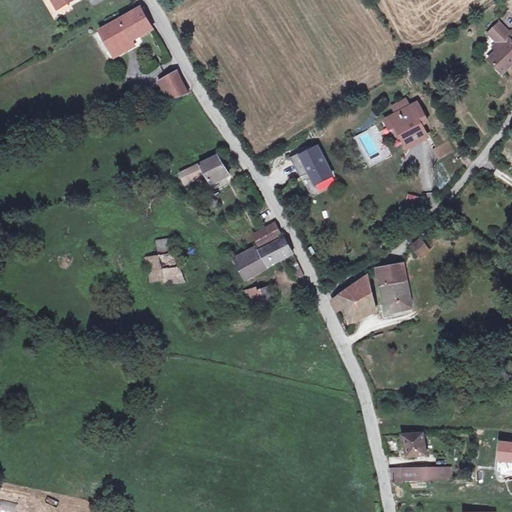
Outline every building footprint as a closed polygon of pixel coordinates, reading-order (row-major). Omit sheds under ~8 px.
[(67,4),(64,0),(62,0),(55,5),(58,10),(67,4)] [(100,31),(112,53),(132,41),(154,29),(141,8),(100,31)] [(509,33),(500,23),(489,34),(498,43),(501,47),(497,51),(488,59),(502,73),(511,64),(511,42),(511,41),(511,32),(511,31),(509,33)] [(132,41),(112,53),(114,57),(135,46),(132,41)] [(177,72),(162,80),(168,91),(172,100),(189,94),(182,82),(177,72)] [(168,91),(156,94),(161,103),(172,100),(168,91)] [(453,92),(447,97),(452,103),(458,98),(453,92)] [(397,114),(410,107),(406,100),(393,107),(397,114)] [(407,147),(426,136),(420,126),(427,122),(418,103),(410,107),(397,114),(386,120),(391,130),(394,128),(396,127),(402,138),(407,147)] [(302,152),(291,158),(301,177),(309,173),(315,184),(332,175),(317,147),(304,154),(302,152)] [(180,174),(185,184),(205,174),(212,184),(230,174),(217,155),(200,164),(180,174)] [(276,224),(256,235),(262,246),(281,235),(276,224)] [(258,251),(256,247),(243,254),(234,259),(245,280),(293,253),(285,237),(258,251)] [(172,253),(169,238),(157,240),(160,255),(172,253)] [(422,239),(412,247),(420,257),(430,249),(422,239)] [(181,272),(172,253),(160,255),(162,269),(156,270),(158,279),(165,277),(164,276),(181,272)] [(162,269),(160,255),(145,257),(149,281),(158,279),(156,270),(162,269)] [(303,273),(298,264),(290,268),(298,279),(302,277),(303,276),(303,273)] [(380,285),(407,281),(403,264),(380,268),(380,280),(379,280),(380,285)] [(186,284),(181,272),(164,276),(165,277),(167,286),(167,287),(186,284)] [(351,318),(375,307),(368,277),(367,276),(332,301),(332,303),(336,311),(346,307),(351,318)] [(407,281),(380,285),(385,305),(387,314),(401,311),(405,310),(412,307),(407,281)] [(253,291),(246,293),(250,308),(274,299),(271,288),(254,294),(253,291)] [(228,305),(217,312),(224,321),(235,315),(228,305)] [(387,314),(385,305),(382,306),(384,318),(401,314),(401,311),(387,314)] [(402,435),(407,457),(427,455),(423,434),(402,435)] [(511,444),(501,443),(498,471),(511,471),(511,444)] [(402,481),(451,480),(450,468),(402,469),(402,481)] [(392,481),(402,481),(402,469),(389,469),(392,481)] [(0,511),(14,511),(16,501),(0,499),(0,511)]
